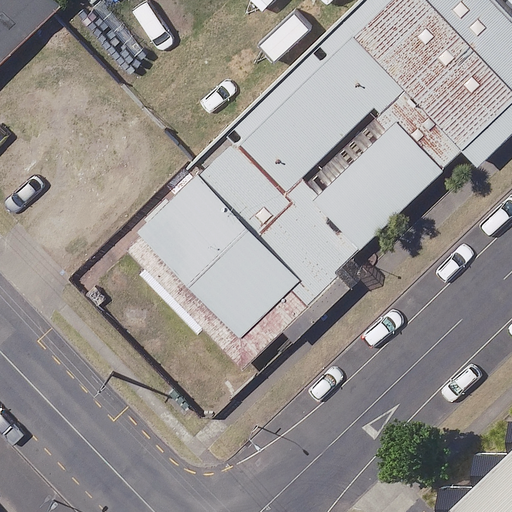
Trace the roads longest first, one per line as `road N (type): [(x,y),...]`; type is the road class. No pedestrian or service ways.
road 1 (unclassified): [(260,511),(511,270)]
road 2 (residential): [(0,349),(156,511)]
